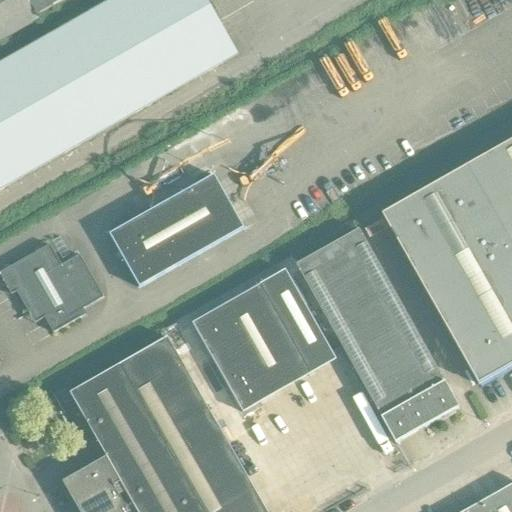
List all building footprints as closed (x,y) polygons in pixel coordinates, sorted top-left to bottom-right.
[(0,0),(0,42),(39,21),(37,18),(68,0),(0,0)] [(0,191),(238,55),(206,0),(117,0),(0,66),(0,191)] [(511,142),(467,169),(511,248),(511,142)] [(478,387),(511,367),(511,248),(467,169),(382,217),(478,387)] [(140,290),(245,231),(215,178),(110,237),(140,290)] [(459,410),(360,232),(297,267),(396,445),(459,410)] [(69,319),(104,299),(80,257),(62,267),(50,246),(0,274),(0,275),(12,296),(17,293),(29,315),(39,309),(54,335),(72,324),(69,319)] [(285,272),(192,325),(243,414),(260,404),(258,400),(308,372),(334,357),(285,272)] [(266,511),(168,339),(71,395),(107,459),(121,483),(134,506),(137,511),(266,511)] [(121,483),(107,459),(63,484),(77,508),(121,483)] [(78,511),(123,511),(134,506),(121,483),(77,508),(78,511)] [(511,511),(511,486),(474,508),(470,500),(456,508),(458,511),(511,511)]
